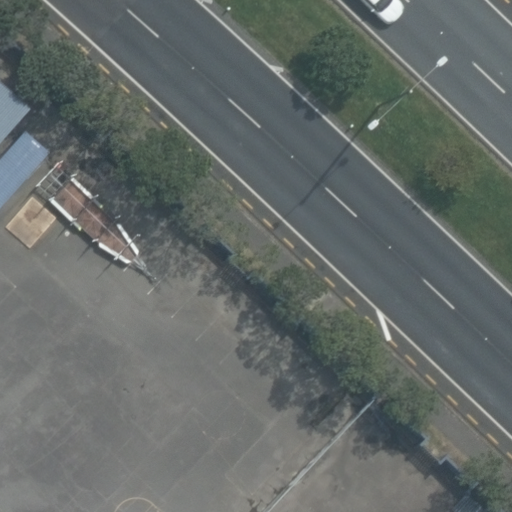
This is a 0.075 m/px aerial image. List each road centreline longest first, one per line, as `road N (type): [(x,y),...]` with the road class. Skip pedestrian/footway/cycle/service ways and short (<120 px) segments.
road 1 (trunk): [(511,366),(238,103),(116,0)]
road 2 (trunk): [(408,0),(511,98)]
